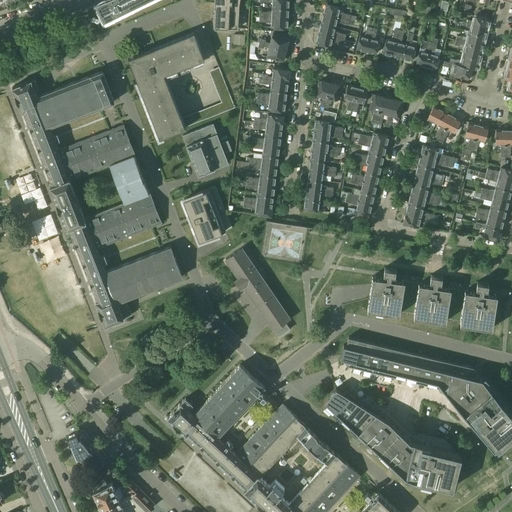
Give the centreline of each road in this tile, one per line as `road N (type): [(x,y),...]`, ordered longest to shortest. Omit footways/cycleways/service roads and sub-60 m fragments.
road 1 (residential): [(213,321),(102,45),(191,9)]
road 2 (residential): [(511,249),(381,227),(415,78)]
road 3 (residential): [(274,377),(350,319),(511,359)]
road 4 (residential): [(416,511),(274,377)]
road 5 (residential): [(83,407),(213,321)]
road 6 (residential): [(285,213),(303,59)]
road 7 (residential): [(184,511),(83,407)]
